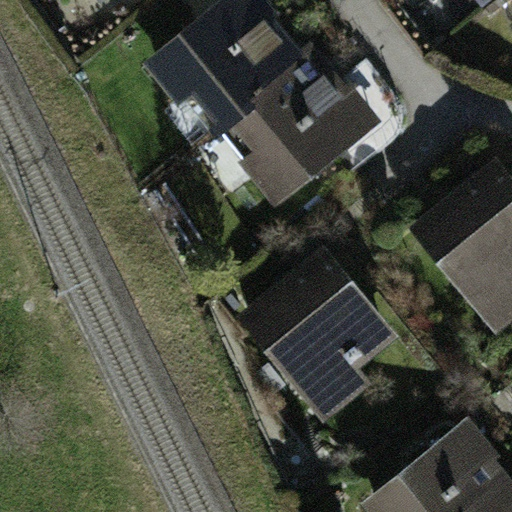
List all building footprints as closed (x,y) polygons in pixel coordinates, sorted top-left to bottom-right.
[(263,0),(233,0),(146,68),(208,146),(219,138),(313,64),(263,0)] [(313,64),(219,138),(280,216),(386,133),(324,55),(313,64)] [(511,320),(511,193),(495,174),(410,245),(490,339),(511,320)] [(239,325),(321,424),(405,354),(323,256),(239,325)] [(511,511),(511,486),(469,432),(366,511),(511,511)]
